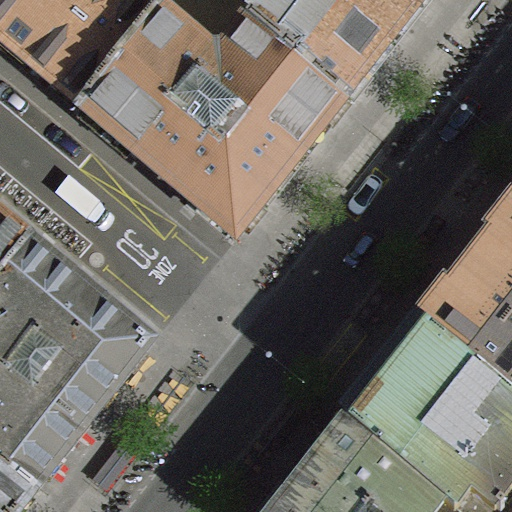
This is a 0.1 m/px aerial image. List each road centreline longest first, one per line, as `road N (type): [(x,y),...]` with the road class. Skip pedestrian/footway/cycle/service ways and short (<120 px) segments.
road 1 (tertiary): [(511,58),(267,367)]
road 2 (residential): [(267,367),(0,138)]
road 3 (tertiary): [(267,367),(159,511)]
